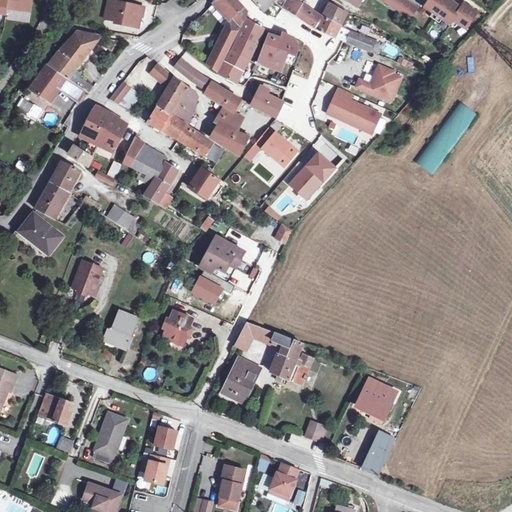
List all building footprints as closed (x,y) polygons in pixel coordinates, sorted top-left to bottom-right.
[(0,0),(0,14),(7,16),(7,9),(32,13),(33,0),(0,0)] [(212,66),(223,74),(253,16),(238,0),(224,0),(218,7),(234,25),(212,66)] [(255,0),(268,13),(278,4),(274,0),(255,0)] [(351,0),(350,2),(361,10),(366,0),(351,0)] [(420,10),(405,0),(377,0),(411,23),(420,10)] [(464,11),(448,0),(434,0),(428,9),(435,15),(433,19),(442,26),(445,22),(458,30),(460,26),(468,32),(479,16),(467,7),(464,11)] [(148,10),(112,2),(110,10),(116,11),(113,22),(125,25),(125,27),(135,29),(136,22),(140,23),(141,18),(143,19),(146,19),(148,10)] [(298,18),(300,20),(308,9),(299,3),(292,14),(298,18)] [(234,25),(218,7),(212,13),(229,30),(234,25)] [(327,22),(308,9),(300,20),(323,34),(327,22)] [(335,9),(328,20),(344,29),(352,18),(335,9)] [(116,11),(110,10),(107,21),(113,22),(116,11)] [(136,22),(135,29),(140,31),(143,19),(141,18),(140,23),(136,22)] [(344,29),(328,20),(327,22),(323,34),(337,42),(344,29)] [(269,31),(254,23),(238,55),(255,63),(259,57),(269,31)] [(353,48),(375,56),(380,44),(358,35),(353,48)] [(61,59),(55,68),(92,93),(96,96),(101,89),(87,80),(85,83),(77,77),(95,54),(105,41),(82,36),(61,59)] [(286,43),(283,42),(275,69),(287,74),(289,70),(294,56),(301,59),(304,50),(300,41),(289,37),(286,43)] [(275,69),(283,42),(274,39),(264,65),(275,69)] [(232,64),(226,76),(241,85),(255,63),(238,55),(233,64),(232,64)] [(400,57),(397,64),(411,69),(413,63),(400,57)] [(229,108),(223,118),(234,125),(239,116),(247,102),(218,85),(206,78),(186,63),(181,71),(196,83),(215,94),(214,98),(229,108)] [(84,105),(92,93),(55,68),(53,66),(35,91),(57,106),(66,92),(82,103),(84,105)] [(181,82),(164,69),(156,78),(172,91),(174,92),(181,82)] [(396,74),(380,69),(373,88),(362,83),(359,91),(393,104),(402,79),(395,77),(396,74)] [(300,75),(289,70),(287,74),(299,79),(300,75)] [(191,90),(181,82),(174,92),(165,107),(164,109),(174,116),(191,90)] [(135,90),(128,85),(115,102),(123,107),(135,90)] [(281,123),(289,103),(272,96),(274,92),(267,89),(259,109),(281,123)] [(191,90),(174,116),(177,119),(192,129),(203,101),(200,96),(191,90)] [(162,106),(165,107),(174,92),(172,91),(162,106)] [(340,121),(376,138),(385,119),(354,105),(357,99),(344,92),(336,109),(344,112),(340,121)] [(458,101),(414,162),(432,175),(476,114),(458,101)] [(42,109),(29,102),(23,114),(36,121),(42,109)] [(177,119),(174,116),(164,109),(153,124),(168,132),(177,119)] [(344,112),(336,109),(332,117),(340,121),(344,112)] [(100,143),(105,145),(115,118),(103,110),(99,115),(87,138),(100,143)] [(218,127),(223,130),(224,128),(243,135),(250,123),(239,116),(234,125),(223,118),(218,127)] [(115,118),(105,145),(101,154),(116,160),(133,127),(115,118)] [(168,132),(184,142),(192,129),(177,119),(168,132)] [(224,128),(223,130),(218,139),(246,157),(254,140),(243,135),(224,128)] [(209,141),(192,129),(184,142),(210,158),(219,146),(210,140),(209,141)] [(273,132),(261,148),(290,171),(302,155),(273,132)] [(141,141),(130,164),(137,168),(150,146),(141,141)] [(105,145),(100,143),(94,157),(99,159),(101,154),(105,145)] [(150,146),(137,168),(142,171),(147,173),(159,152),(150,146)] [(95,167),(99,159),(94,157),(79,149),(74,157),(95,167)] [(158,186),(170,165),(173,160),(159,152),(147,173),(144,178),(158,186)] [(310,202),(339,172),(323,158),(295,188),(310,202)] [(33,189),(37,182),(34,180),(0,161),(0,168),(1,169),(3,166),(19,176),(16,179),(33,189)] [(113,177),(121,181),(122,182),(130,164),(121,161),(113,177)] [(252,172),(269,181),(273,172),(257,164),(252,172)] [(57,186),(73,195),(86,174),(69,165),(63,175),(57,186)] [(183,173),(170,165),(158,186),(150,198),(164,206),(171,194),(183,173)] [(34,180),(37,182),(41,184),(46,175),(38,171),(34,180)] [(228,184),(215,176),(211,173),(207,171),(195,189),(212,200),(215,194),(222,198),(228,184)] [(113,177),(106,173),(102,179),(117,187),(121,181),(113,177)] [(60,222),(73,195),(57,186),(49,199),(41,212),(60,222)] [(282,214),(293,200),(284,193),(273,207),(282,214)] [(179,200),(171,194),(164,206),(172,211),(179,200)] [(96,210),(104,215),(108,207),(93,198),(91,202),(87,200),(85,203),(90,206),(96,210)] [(108,207),(104,215),(111,219),(130,232),(134,234),(140,224),(110,204),(108,207)] [(90,206),(86,211),(94,216),(96,210),(90,206)] [(33,220),(28,225),(23,231),(55,257),(69,240),(44,220),(36,222),(33,220)] [(217,223),(213,221),(207,229),(211,232),(217,223)] [(290,244),(296,233),(286,225),(279,238),(290,244)] [(127,248),(133,237),(126,234),(121,245),(127,248)] [(140,241),(135,237),(128,248),(133,252),(140,241)] [(239,258),(243,250),(222,239),(210,263),(222,269),(232,273),(239,258)] [(239,258),(246,262),(250,254),(243,250),(239,258)] [(246,262),(239,258),(232,273),(222,269),(218,277),(234,285),(246,262)] [(222,269),(210,263),(206,270),(218,277),(222,269)] [(109,271),(89,264),(79,291),(98,299),(109,271)] [(115,333),(111,342),(122,347),(121,351),(131,354),(143,321),(125,314),(118,333),(115,333)] [(197,322),(179,315),(176,323),(173,322),(168,331),(171,333),(168,340),(187,348),(190,340),(193,341),(197,331),(194,330),(197,322)] [(281,337),(250,326),(245,335),(255,339),(274,347),(276,343),(278,343),(281,337)] [(249,353),(255,339),(245,335),(239,348),(249,353)] [(296,350),(293,355),(296,356),(293,361),(300,364),(307,347),(281,337),(278,343),(296,350)] [(296,356),(293,355),(285,352),(283,357),(281,356),(274,373),(281,376),(280,379),(286,382),(288,378),(297,382),(304,365),(300,364),(293,361),(296,356)] [(227,395),(234,399),(236,395),(248,401),(264,371),(244,361),(227,395)] [(0,371),(0,415),(7,418),(14,397),(16,397),(23,380),(0,371)] [(377,414),(390,420),(402,395),(375,381),(363,407),(377,414)] [(236,395),(234,399),(247,405),(248,401),(236,395)] [(52,397),(44,418),(69,427),(76,405),(52,397)] [(98,452),(100,453),(117,460),(119,460),(133,422),(112,414),(98,452)] [(386,429),(390,420),(377,414),(373,423),(386,429)] [(315,426),(309,440),(322,445),(328,431),(315,426)] [(182,433),(164,429),(160,447),(178,451),(182,433)] [(397,442),(384,435),(366,468),(380,476),(397,442)] [(75,456),(79,444),(66,439),(61,451),(75,456)] [(117,460),(100,453),(98,460),(115,466),(117,460)] [(156,456),(150,482),(168,486),(175,460),(156,456)] [(302,474),(285,467),(282,477),(280,476),(273,496),(291,503),(299,484),(298,483),(302,474)] [(228,484),(225,498),(228,499),(226,505),(239,508),(240,502),(243,502),(250,473),(228,469),(225,483),(228,484)] [(115,479),(113,489),(125,491),(127,481),(115,479)] [(100,505),(98,510),(104,511),(121,511),(127,497),(94,485),(88,501),(100,505)] [(292,504),(301,506),(306,492),(297,489),(292,504)] [(206,511),(209,503),(202,501),(199,511),(206,511)] [(215,511),(218,505),(209,503),(206,511),(215,511)]
